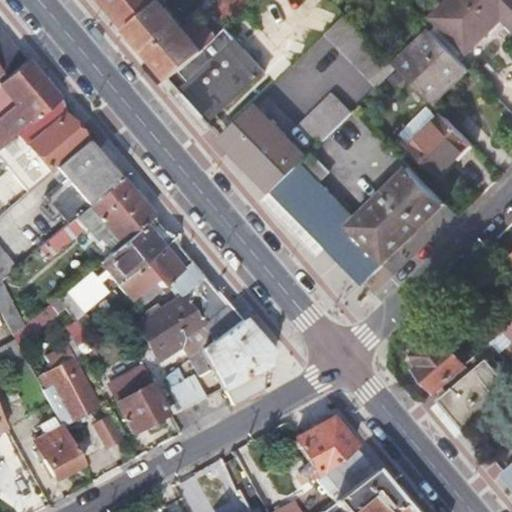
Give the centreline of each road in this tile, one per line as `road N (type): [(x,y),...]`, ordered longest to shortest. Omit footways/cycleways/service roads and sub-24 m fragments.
road 1 (tertiary): [(38,0),(342,361)]
road 2 (residential): [(80,511),(342,361)]
road 3 (residential): [(342,361),(511,194)]
road 4 (tertiary): [(342,361),(476,511)]
